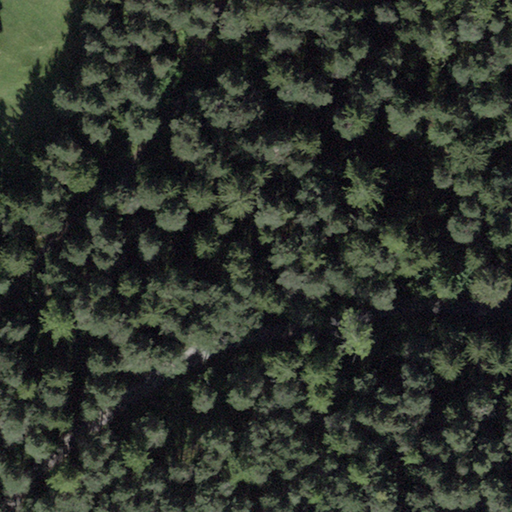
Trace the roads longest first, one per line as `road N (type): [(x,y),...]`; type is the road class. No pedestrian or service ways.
road 1 (track): [(27,511),(96,434),(218,346),(311,326),(459,321),(511,290)]
road 2 (track): [(300,0),(59,185),(0,282)]
